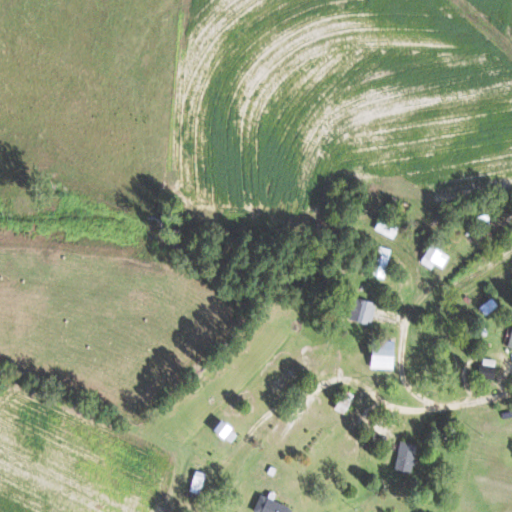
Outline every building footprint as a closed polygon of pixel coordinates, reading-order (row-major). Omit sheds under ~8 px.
[(383,278),(389,249),(376,246),(370,276),(383,278)] [(446,256),(424,246),(417,262),(430,268),(432,264),(441,268),(446,256)] [(368,325),(375,304),(349,295),(345,306),(349,308),(345,318),(368,325)] [(511,319),(511,320),(503,347),(511,349),(511,319)] [(390,369),(390,340),(370,341),(370,352),(365,352),(365,369),(390,369)] [(236,434),(215,417),(207,427),(228,443),(236,434)] [(392,467),(407,472),(415,444),(399,440),(392,467)] [(187,491),(197,493),(202,472),(192,470),(187,491)] [(252,511),(289,511),(291,508),(257,493),(249,511),(252,511)]
